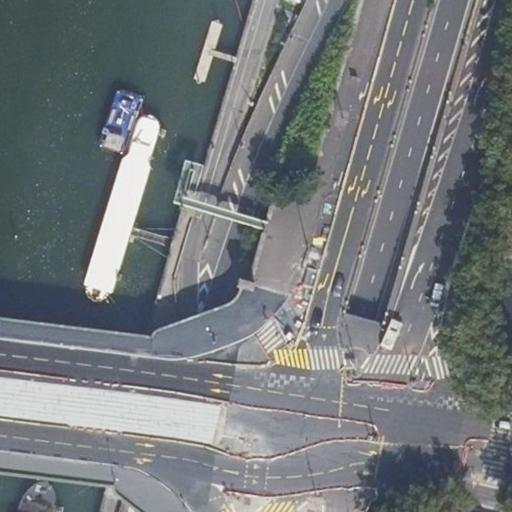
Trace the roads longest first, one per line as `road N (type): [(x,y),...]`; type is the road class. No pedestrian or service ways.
road 1 (primary): [(339,0),(197,323),(143,511)]
road 2 (primary): [(297,511),(453,0)]
road 3 (primary): [(479,428),(452,364),(484,198),(475,134)]
road 4 (primary): [(368,414),(395,364),(475,134)]
road 5 (primary): [(349,198),(294,317),(203,398)]
road 6 (primary): [(112,440),(151,424),(334,446)]
road 7 (primary): [(349,198),(354,227),(325,327),(326,412)]
road 8 (primary): [(413,0),(349,198)]
road 9 (primary): [(203,398),(0,375)]
road 10 (primary): [(511,470),(334,446)]
road 11 (primary): [(475,134),(511,5)]
road 12 (primary): [(326,412),(203,398)]
